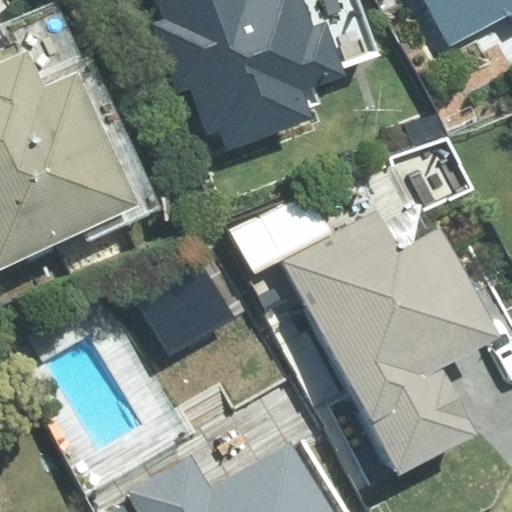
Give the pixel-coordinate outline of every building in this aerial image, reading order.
[(146,0),(191,122),(205,117),(212,135),(297,104),(289,80),(331,65),(310,8),(294,14),(289,0),(146,0)] [(511,0),(421,0),(443,39),(504,5),(511,19),(511,18),(511,0)] [(0,238),(116,183),(55,57),(22,72),(4,35),(0,37),(0,238)] [(364,203),(272,251),(381,461),(460,421),(424,352),(480,323),(425,218),(384,240),(364,203)] [(183,451),(123,486),(137,511),(327,511),(283,435),(201,482),(183,451)]
